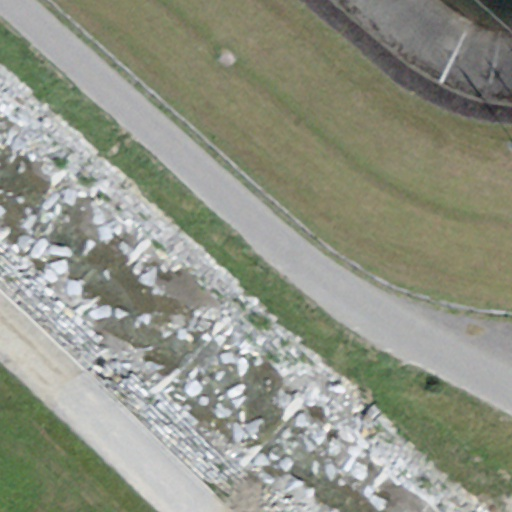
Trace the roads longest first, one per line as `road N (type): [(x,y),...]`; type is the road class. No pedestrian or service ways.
road 1 (unclassified): [(511,399),(288,254),(12,0)]
road 2 (residential): [(0,335),(188,511)]
